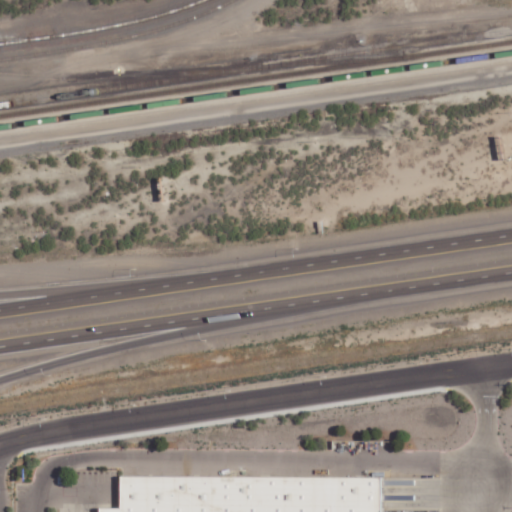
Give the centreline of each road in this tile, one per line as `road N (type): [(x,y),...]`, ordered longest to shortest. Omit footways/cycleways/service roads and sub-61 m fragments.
road 1 (tertiary): [(511,362),(0,444)]
road 2 (motorway): [(511,234),(0,309)]
road 3 (motorway): [(0,379),(310,303)]
road 4 (motorway): [(0,347),(310,303)]
road 5 (motorway): [(310,303),(511,273)]
road 6 (motorway): [(198,280),(0,295)]
